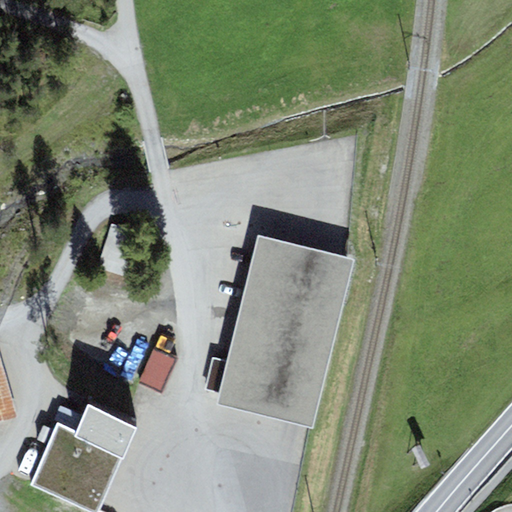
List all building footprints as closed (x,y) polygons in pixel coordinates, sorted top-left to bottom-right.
[(314,429),(355,258),(256,235),(215,405),(314,429)] [(140,377),(162,386),(176,351),(154,342),(140,377)] [(0,422),(18,418),(0,354),(0,422)] [(137,429),(88,407),(77,432),(74,438),(122,459),(123,460),(137,429)] [(58,424),(30,485),(90,511),(97,511),(122,459),(74,438),(77,432),(58,424)]
